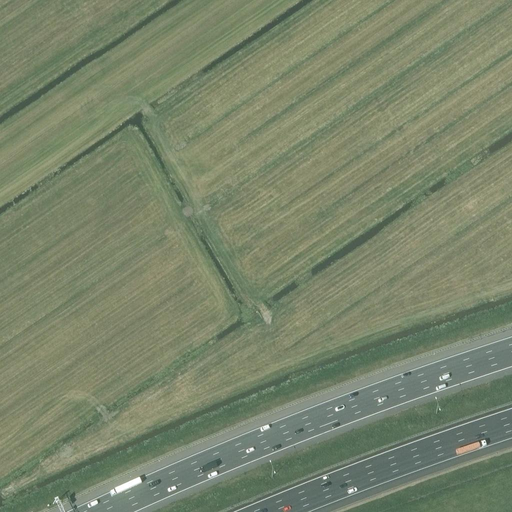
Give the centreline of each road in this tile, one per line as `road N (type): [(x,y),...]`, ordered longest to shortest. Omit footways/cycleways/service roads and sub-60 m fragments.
road 1 (motorway): [(511,350),(358,400),(91,511)]
road 2 (motorway): [(273,511),(511,424)]
